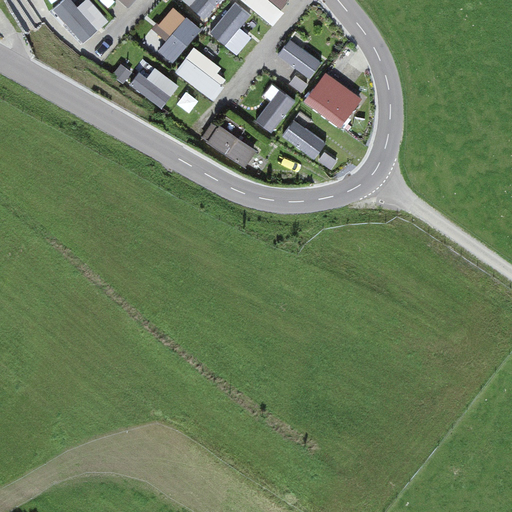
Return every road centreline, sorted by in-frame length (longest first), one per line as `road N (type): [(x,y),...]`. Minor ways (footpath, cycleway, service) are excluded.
road 1 (unclassified): [(334,0),(362,32),(387,86),(387,142),(368,173),(324,198),(264,198),(0,55)]
road 2 (track): [(368,173),(511,275)]
